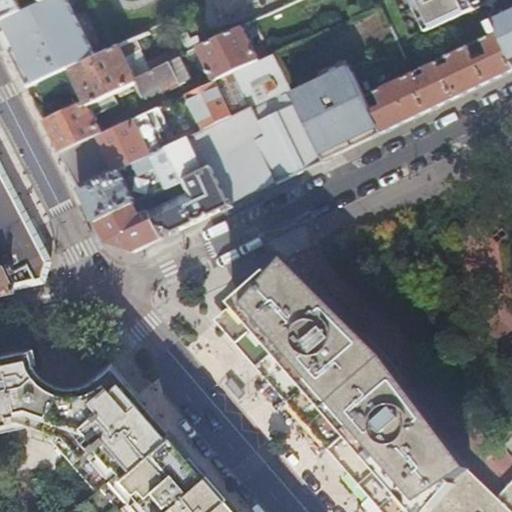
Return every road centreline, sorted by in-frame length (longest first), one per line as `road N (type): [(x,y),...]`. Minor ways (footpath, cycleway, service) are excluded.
road 1 (residential): [(511,104),(168,269),(104,288)]
road 2 (secondary): [(104,288),(296,511)]
road 3 (tertiary): [(0,88),(104,288)]
